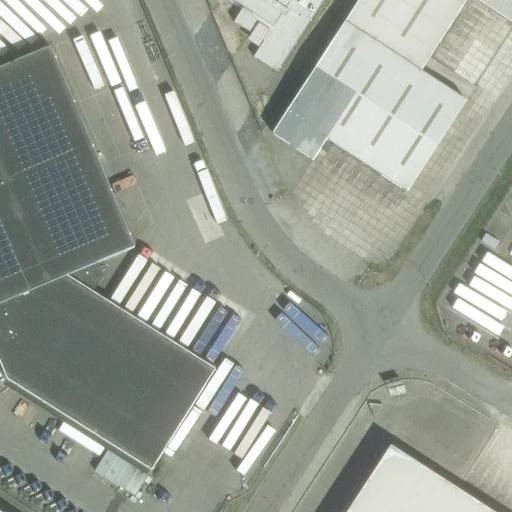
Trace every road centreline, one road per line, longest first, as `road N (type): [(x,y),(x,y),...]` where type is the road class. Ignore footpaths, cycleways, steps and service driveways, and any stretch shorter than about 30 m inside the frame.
road 1 (unclassified): [(379,328),(304,270),(253,211),(161,0)]
road 2 (unclassified): [(379,328),(511,125)]
road 3 (unclassified): [(260,511),(379,328)]
road 4 (unclassified): [(511,402),(379,328)]
